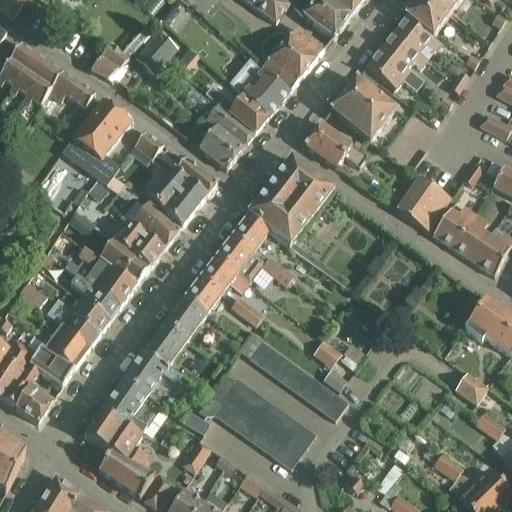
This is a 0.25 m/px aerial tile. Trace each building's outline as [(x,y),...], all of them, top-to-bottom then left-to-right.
[(0,14),(13,24),(28,0),(6,0),(0,9),(0,14)] [(238,0),(276,28),(289,10),(276,0),(238,0)] [(276,0),(289,10),(318,31),(334,43),(352,19),(327,0),(276,0)] [(327,0),(352,19),(365,0),(327,0)] [(421,0),(420,0),(406,22),(431,41),(448,19),(421,0)] [(421,0),(448,19),(463,0),(421,0)] [(497,18),(491,28),(500,33),(506,23),(497,18)] [(431,41),(406,22),(394,37),(419,56),(429,64),(433,59),(446,69),(454,59),(439,47),(431,41)] [(270,66),(262,74),(289,96),(325,53),(300,32),(297,32),(293,38),(288,34),(284,40),(276,39),(268,41),(264,46),(262,54),(265,61),(270,66)] [(160,36),(136,63),(154,79),(178,52),(160,36)] [(394,37),(381,52),(406,72),(411,65),(438,87),(444,79),(428,66),(429,64),(419,56),(394,37)] [(9,95),(14,98),(39,61),(21,48),(0,78),(0,88),(1,89),(5,85),(13,90),(9,95)] [(129,66),(121,59),(108,49),(90,75),(107,83),(129,66)] [(406,72),(381,52),(367,71),(395,93),(402,84),(416,95),(423,85),(406,72)] [(474,74),(479,66),(470,60),(465,68),(474,74)] [(39,61),(14,98),(15,99),(18,94),(26,99),(23,104),(29,108),(32,103),(36,106),(58,74),(39,61)] [(183,63),(177,71),(182,75),(189,66),(183,63)] [(249,64),(228,89),(241,100),(242,101),(268,123),(289,96),(262,74),(249,64)] [(58,74),(36,106),(41,109),(49,97),(61,105),(65,100),(67,101),(76,86),(58,74)] [(461,77),(455,85),(463,90),(469,82),(461,77)] [(511,80),(508,78),(502,89),(511,94),(511,80)] [(395,114),(372,96),(357,83),(331,116),(369,146),(395,114)] [(463,90),(455,85),(450,93),(458,99),(463,90)] [(95,99),(76,86),(67,101),(85,114),(95,99)] [(511,94),(502,89),(496,99),(511,108),(511,94)] [(255,139),(268,123),(242,101),(235,110),(212,90),(205,98),(218,109),(218,110),(219,109),(221,111),(228,117),(255,139)] [(448,114),(453,107),(444,101),(439,109),(448,114)] [(61,158),(106,190),(112,181),(113,180),(120,172),(106,160),(120,142),(132,126),(103,104),(71,144),(61,158)] [(226,175),(255,139),(228,117),(221,111),(219,109),(218,110),(218,109),(216,111),(210,106),(201,118),(207,123),(206,124),(215,131),(199,153),(226,175)] [(434,129),(418,116),(412,111),(401,126),(422,143),(434,129)] [(499,141),(505,129),(486,119),(480,130),(499,141)] [(340,140),(338,140),(322,128),(305,151),(336,173),(344,162),(358,172),(367,161),(352,150),(352,149),(340,140)] [(511,133),(505,129),(499,141),(506,144),(511,133)] [(145,136),(134,152),(152,165),(163,149),(145,136)] [(181,168),(175,176),(206,202),(217,188),(180,158),(176,164),(181,168)] [(247,220),(276,241),(289,251),(332,194),(291,163),(247,220)] [(0,179),(0,186),(7,191),(19,175),(8,167),(0,179)] [(469,177),(477,182),(482,174),(475,169),(469,177)] [(492,191),(511,201),(511,175),(503,171),(492,191)] [(181,233),(206,202),(175,176),(174,175),(150,203),(167,219),(181,233)] [(477,182),(469,177),(463,185),(471,190),(477,182)] [(112,181),(106,190),(117,198),(124,189),(112,181)] [(451,203),(446,200),(419,181),(396,214),(428,236),(451,203)] [(133,229),(132,230),(164,256),(179,236),(164,223),(149,208),(147,210),(145,213),(133,229)] [(433,240),(453,254),(476,220),(462,211),(458,218),(450,213),(444,223),(433,240)] [(84,235),(90,227),(75,216),(69,224),(84,235)] [(268,252),(276,241),(247,220),(231,241),(253,258),(261,247),(268,252)] [(476,220),(453,254),(474,267),(491,241),(482,235),(487,227),(476,220)] [(133,229),(123,221),(108,241),(114,246),(150,274),(164,256),(132,230),(133,229)] [(496,244),(491,241),(474,267),(494,281),(511,247),(511,243),(502,237),(496,244)] [(250,288),(262,272),(266,266),(256,260),(253,258),(231,241),(215,261),(250,288)] [(135,292),(150,274),(114,246),(102,261),(95,256),(92,260),(97,263),(99,265),(135,292)] [(261,253),(256,260),(266,266),(262,272),(274,281),(281,271),(269,262),(270,261),(261,253)] [(71,278),(76,282),(77,281),(120,313),(135,292),(99,265),(97,263),(92,260),(85,254),(80,260),(84,263),(77,271),(70,265),(64,272),(71,278)] [(242,298),(250,288),(215,261),(199,283),(221,299),(229,288),(242,298)] [(294,281),(281,271),(274,281),(287,290),(294,281)] [(109,327),(120,313),(77,281),(76,282),(71,278),(67,283),(72,287),(70,289),(90,304),(85,309),(109,327)] [(205,320),(221,299),(199,283),(183,304),(205,320)] [(27,287),(19,298),(39,312),(47,301),(27,287)] [(243,322),(251,311),(239,302),(231,312),(243,322)] [(58,304),(48,319),(62,329),(61,330),(89,354),(99,340),(100,340),(71,317),(69,315),(71,313),(58,304)] [(100,340),(109,327),(85,309),(79,304),(71,313),(69,315),(71,317),(100,340)] [(183,304),(163,330),(186,347),(206,320),(205,320),(183,304)] [(511,361),(511,359),(511,323),(485,304),(464,333),(481,346),(484,341),(511,361)] [(263,320),(251,311),(243,322),(255,331),(263,320)] [(2,323),(12,330),(17,322),(8,315),(2,323)] [(12,330),(2,323),(1,323),(0,323),(0,333),(5,338),(6,338),(12,330)] [(61,330),(44,353),(74,373),(89,354),(61,330)] [(166,374),(186,347),(163,330),(142,359),(166,374)] [(249,363),(262,345),(251,338),(238,355),(249,363)] [(271,352),(262,345),(249,363),(258,370),(271,352)] [(324,346),(314,360),(331,373),(342,359),(324,346)] [(341,363),(355,374),(367,358),(353,347),(341,363)] [(9,357),(4,364),(24,377),(26,374),(37,381),(39,377),(62,392),(74,373),(44,353),(41,351),(34,363),(15,348),(9,357)] [(0,369),(4,364),(9,357),(0,349),(0,369)] [(258,370),(268,377),(281,360),(271,352),(258,370)] [(142,359),(102,417),(140,439),(161,411),(173,419),(181,407),(178,405),(189,388),(166,374),(142,359)] [(291,367),(281,360),(268,377),(278,384),(291,367)] [(24,377),(4,364),(0,369),(0,402),(4,405),(24,377)] [(278,384),(288,391),(300,374),(291,367),(278,384)] [(30,391),(37,381),(26,374),(24,377),(4,405),(16,412),(30,391)] [(288,391),(297,398),(310,381),(300,374),(288,391)] [(330,374),(323,383),(339,396),(346,386),(330,374)] [(209,400),(219,406),(224,400),(234,386),(224,379),(209,400)] [(488,393),(467,379),(455,396),(476,411),(488,393)] [(320,388),(310,381),(297,398),(307,405),(320,388)] [(234,407),(246,389),(237,382),(234,386),(224,400),(234,407)] [(307,405),(317,412),(329,395),(320,388),(307,405)] [(256,396),(246,389),(234,407),(243,414),(256,396)] [(53,407),(30,391),(16,412),(15,413),(38,429),(53,407)] [(317,412),(326,420),(339,402),(329,395),(317,412)] [(256,396),(243,414),(253,421),(266,403),(256,396)] [(206,422),(211,418),(219,406),(209,400),(198,417),(206,422)] [(224,400),(219,406),(211,418),(221,425),(234,407),(224,400)] [(348,408),(339,402),(326,420),(335,426),(348,408)] [(253,421),(263,428),(276,410),(266,403),(253,421)] [(440,413),(450,421),(457,412),(447,404),(440,413)] [(243,414),(234,407),(221,425),(231,432),(243,414)] [(285,417),(276,410),(263,428),(273,435),(285,417)] [(243,414),(231,432),(241,439),(253,421),(243,414)] [(204,439),(210,428),(188,416),(182,427),(204,439)] [(111,457),(142,473),(149,462),(134,453),(143,441),(140,439),(102,417),(85,441),(111,457)] [(283,442),(287,436),(295,424),(285,417),(273,435),(283,442)] [(475,428),(486,436),(494,425),(483,417),(475,428)] [(263,428),(253,421),(241,439),(250,446),(263,428)] [(295,424),(287,436),(308,451),(316,439),(295,424)] [(494,425),(486,436),(496,443),(504,433),(494,425)] [(250,446),(260,453),(273,435),(263,428),(250,446)] [(283,442),(273,435),(260,453),(270,460),(278,448),(283,442)] [(300,463),(308,451),(287,436),(283,442),(278,448),(300,463)] [(174,442),(167,437),(160,448),(168,452),(174,442)] [(25,460),(0,442),(0,494),(5,498),(25,460)] [(209,454),(199,447),(183,471),(193,477),(209,454)] [(300,463),(278,448),(270,460),(291,475),(300,463)] [(511,455),(501,465),(511,476),(511,455)] [(154,481),(142,473),(111,457),(98,476),(139,503),(154,481)] [(444,477),(452,465),(442,457),(433,470),(444,477)] [(224,474),(229,467),(221,461),(216,469),(224,474)] [(454,485),(459,479),(463,472),(452,465),(444,477),(454,485)] [(389,498),(403,472),(392,466),(378,492),(389,498)] [(237,473),(229,467),(224,474),(233,480),(237,473)] [(475,490),(496,511),(500,511),(511,500),(511,498),(490,476),(475,490)] [(144,506),(152,511),(156,511),(173,487),(162,479),(144,506)] [(257,503),(260,498),(265,491),(256,485),(252,482),(247,479),(239,491),(257,503)] [(344,488),(357,499),(365,490),(352,479),(344,488)] [(464,511),(496,511),(475,490),(469,484),(467,483),(461,479),(459,479),(454,485),(447,494),(464,511)] [(99,511),(55,482),(36,511),(99,511)] [(173,487),(156,511),(198,511),(202,507),(173,487)] [(282,503),(265,491),(260,498),(277,510),(282,503)] [(391,511),(405,511),(408,508),(398,500),(390,511),(391,511)] [(295,511),(282,503),(277,510),(275,511),(295,511)]
